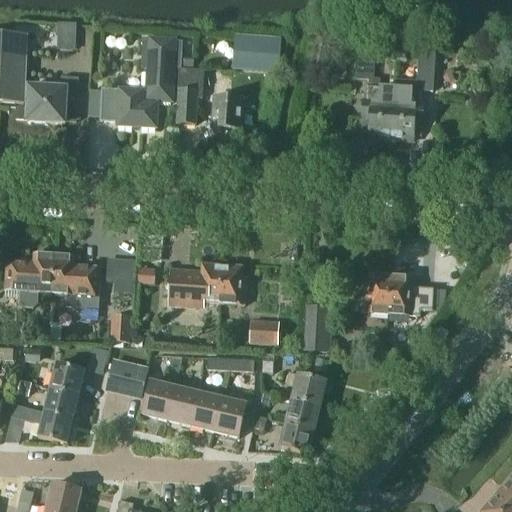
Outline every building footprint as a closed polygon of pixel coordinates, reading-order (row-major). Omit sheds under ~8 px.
[(25,38),(0,36),(0,104),(22,105),(25,38)] [(232,71),(276,75),(279,43),(238,40),(237,56),(233,55),(232,71)] [(155,132),(156,105),(171,106),(175,43),(147,41),(144,94),(100,91),(98,125),(115,126),(115,130),(155,132)] [(397,47),(390,46),(390,49),(386,49),(385,63),(396,64),(397,47)] [(397,47),(396,64),(407,65),(408,50),(404,50),(404,47),(397,47)] [(390,144),(394,93),(379,92),(380,83),(372,83),(374,51),(358,49),(355,82),(367,83),(366,105),(363,105),(361,123),(362,123),(361,137),(369,137),(368,143),(390,144)] [(413,140),(420,141),(421,128),(423,109),(420,109),(421,87),(434,88),(436,55),(420,54),(418,86),(410,85),(409,94),(394,93),(390,144),(412,146),(413,140)] [(181,61),(181,72),(192,73),(192,61),(181,61)] [(181,72),(177,72),(177,104),(176,127),(195,128),(196,101),(201,102),(201,93),(214,94),(212,133),(239,134),(241,101),(225,100),(226,82),(219,82),(219,74),(192,73),(181,72)] [(76,82),(60,82),(60,92),(27,90),(26,111),(14,111),(14,123),(25,123),(25,125),(63,127),(64,110),(75,110),(76,82)] [(54,259),(33,257),(33,267),(6,265),(5,293),(20,294),(19,311),(31,311),(37,306),(38,296),(51,297),(54,259)] [(99,271),(73,269),(74,260),(54,259),(51,297),(66,298),(65,309),(97,311),(99,271)] [(106,262),(105,284),(113,284),(113,296),(132,297),(134,264),(106,262)] [(221,269),(201,268),(201,277),(197,277),(196,281),(172,279),(170,309),(197,311),(197,306),(219,307),(221,269)] [(246,280),(243,280),(243,271),(221,269),(219,307),(244,309),(246,280)] [(138,271),(137,287),(152,288),(153,272),(138,271)] [(390,279),(370,278),(369,288),(365,288),(365,300),(351,299),(350,315),(388,317),(390,279)] [(432,292),(409,291),(410,281),(390,279),(388,317),(418,319),(418,314),(430,314),(432,292)] [(306,312),(304,353),(325,353),(326,313),(306,312)] [(108,345),(129,347),(130,320),(110,319),(108,345)] [(249,354),(277,356),(279,327),(251,325),(249,354)] [(432,340),(441,346),(448,335),(440,329),(432,340)] [(35,353),(24,352),(24,365),(35,365),(35,353)] [(13,354),(1,353),(1,365),(12,365),(13,354)] [(218,362),(206,362),(206,374),(217,374),(218,362)] [(229,363),(218,362),(217,374),(229,375),(229,363)] [(241,363),(229,363),(229,375),(240,375),(241,363)] [(240,375),(252,376),(252,364),(241,363),(240,375)] [(125,368),(113,365),(107,394),(118,396),(125,368)] [(272,380),(273,368),(262,367),(261,379),(272,380)] [(85,375),(56,368),(50,392),(79,400),(85,375)] [(136,370),(125,368),(118,396),(129,399),(136,370)] [(147,373),(136,370),(129,399),(140,402),(147,373)] [(327,385),(288,375),(285,388),(294,390),(291,402),(321,410),(327,385)] [(175,391),(151,385),(143,419),(167,425),(175,391)] [(20,386),(17,399),(28,402),(31,389),(20,386)] [(199,397),(175,391),(167,425),(190,430),(199,397)] [(79,400),(50,392),(44,415),(13,408),(13,409),(73,424),(79,400)] [(257,408),(268,410),(271,398),(260,396),(257,408)] [(222,403),(199,397),(190,430),(214,436),(222,403)] [(321,410),(291,402),(285,427),(315,435),(321,410)] [(246,408),(222,403),(214,436),(238,442),(246,408)] [(73,424),(13,409),(10,421),(41,428),(38,441),(67,449),(73,424)] [(252,431),(263,434),(266,422),(254,419),(252,431)] [(315,435),(285,427),(279,451),(309,458),(315,435)] [(511,511),(511,477),(482,511),(511,511)] [(76,511),(80,495),(53,488),(47,511),(46,511),(76,511)] [(30,507),(32,496),(21,493),(18,505),(30,507)]
